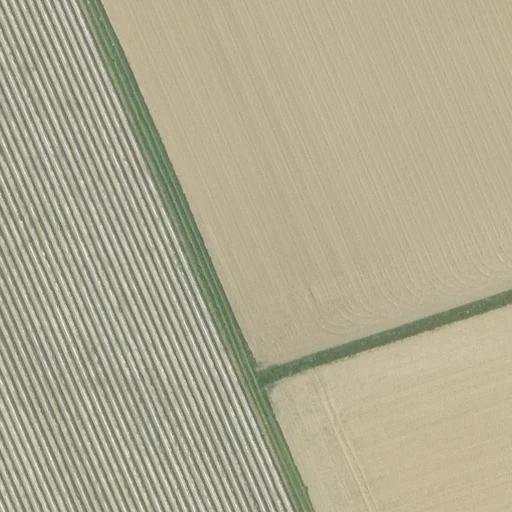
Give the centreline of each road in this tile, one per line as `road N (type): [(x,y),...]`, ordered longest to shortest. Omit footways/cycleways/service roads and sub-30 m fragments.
road 1 (track): [(315,511),(101,0)]
road 2 (track): [(268,392),(511,313)]
